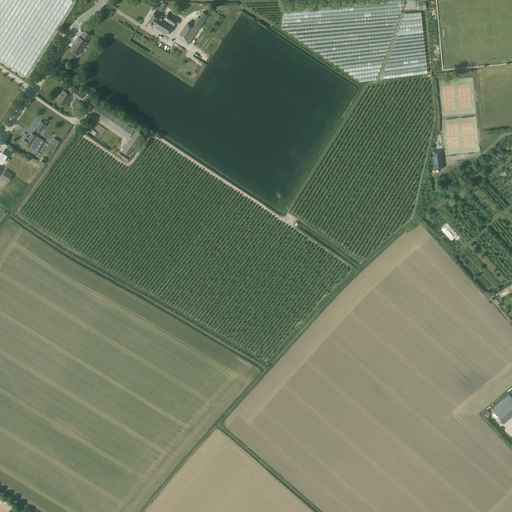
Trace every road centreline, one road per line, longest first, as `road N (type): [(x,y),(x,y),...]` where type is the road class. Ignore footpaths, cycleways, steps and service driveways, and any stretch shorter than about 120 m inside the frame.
road 1 (unknown): [(28,96),(121,161),(155,136),(287,222)]
road 2 (tertiary): [(0,141),(77,23),(103,0)]
